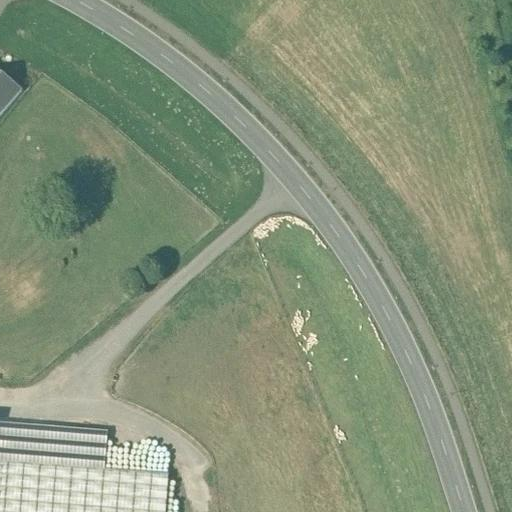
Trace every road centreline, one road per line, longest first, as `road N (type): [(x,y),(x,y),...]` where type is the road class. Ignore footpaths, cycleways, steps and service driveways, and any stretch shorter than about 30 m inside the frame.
road 1 (secondary): [(466,511),(418,371),(295,183),(219,101),(63,0)]
road 2 (track): [(295,183),(143,314),(95,375),(79,414)]
